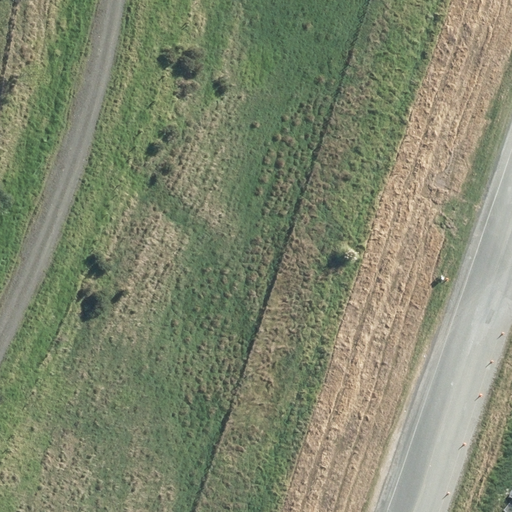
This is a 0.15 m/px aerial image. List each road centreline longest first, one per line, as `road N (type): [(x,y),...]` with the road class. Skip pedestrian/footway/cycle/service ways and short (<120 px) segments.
road 1 (trunk): [(360,511),(511,61)]
road 2 (track): [(0,338),(39,258),(117,0)]
road 3 (unclassified): [(400,511),(511,184)]
road 4 (trunk): [(511,207),(406,511)]
